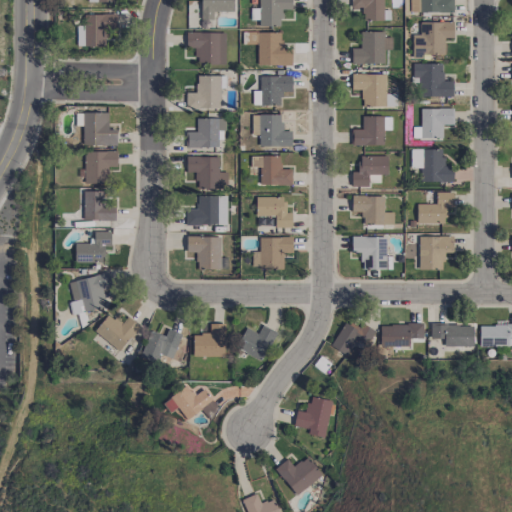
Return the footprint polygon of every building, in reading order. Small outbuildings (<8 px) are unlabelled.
[(233,11),(232,0),(200,0),(200,20),(204,20),(204,27),(211,27),(211,11),(233,11)] [(258,0),(258,26),(281,26),(281,9),(291,9),(291,0),(258,0)] [(382,0),(350,0),(350,7),(362,7),(362,20),(382,20),(382,0)] [(452,0),(409,0),(409,11),(452,12),(452,0)] [(116,14),(83,14),(83,46),(103,45),(103,28),(116,28),(116,14)] [(419,22),(420,34),(412,35),(412,55),(444,55),(443,38),(453,37),(452,22),(419,22)] [(384,32),(360,31),(359,48),(351,48),(351,63),(384,64),(384,49),(391,50),(392,37),(384,37),(384,32)] [(225,32),(185,32),(185,48),(194,48),(194,56),(197,56),(197,64),(225,64),(225,32)] [(290,65),(291,50),(280,49),(281,32),(242,32),(242,44),(257,44),(256,65),(290,65)] [(418,96),(452,97),(453,81),(442,80),(442,64),(412,63),(412,77),(418,77),(418,96)] [(361,106),(385,107),(385,74),(351,73),(351,89),(361,90),(361,106)] [(220,76),(196,75),(195,93),(185,93),(185,108),(219,109),(220,76)] [(259,76),(259,90),(251,90),(252,105),(280,105),(280,91),(291,91),(291,75),(259,76)] [(395,107),(396,94),(386,93),(385,106),(395,107)] [(452,108),(420,109),(420,126),(412,127),(412,138),(442,137),(442,124),(452,124),(452,108)] [(82,126),(82,145),(116,145),(116,129),(107,129),(108,113),(75,112),(75,125),(82,126)] [(251,135),(258,134),(259,146),(291,145),(290,130),(281,130),(281,114),(251,115),(251,135)] [(383,116),(361,116),(361,129),(351,129),(351,144),(383,145),(383,116)] [(223,118),(196,118),(196,131),(185,132),(186,147),(223,146),(223,118)] [(443,149),(410,149),(410,168),(420,167),(420,182),(452,181),(452,166),(443,166),(443,149)] [(83,151),(84,183),(106,183),(106,166),(116,166),(116,150),(83,151)] [(259,185),(291,184),(291,169),(280,169),(280,155),(250,156),(250,166),(259,166),(259,185)] [(387,155),(358,156),(358,171),(351,172),(351,186),(367,186),(367,174),(387,174),(387,155)] [(196,189),(226,188),(226,172),(218,172),(218,156),(185,157),(186,172),(196,172),(196,189)] [(82,219),(115,220),(115,205),(103,204),(103,191),(83,191),(82,219)] [(416,223),(446,223),(445,207),(452,207),(452,192),(435,192),(435,203),(416,204),(416,223)] [(226,196),(197,195),(197,209),(185,208),(185,224),(226,225),(226,196)] [(291,227),(291,212),(284,212),(284,196),(255,197),(255,216),(274,216),(274,227),(291,227)] [(392,211),(384,212),(383,196),(351,196),(351,212),(362,212),(362,225),(393,224),(392,211)] [(74,243),(74,262),(103,262),(103,246),(110,246),(110,231),(91,232),(91,243),(74,243)] [(196,269),(227,269),(226,257),(220,257),(220,236),(185,236),(185,252),(195,252),(196,269)] [(351,252),(360,252),(361,270),(385,269),(384,236),(351,237),(351,252)] [(452,236),(418,236),(418,269),(443,269),(442,253),(452,253),(452,236)] [(281,269),(281,252),(292,252),(292,237),(259,237),(259,252),(251,252),(251,269),(281,269)] [(68,282),(72,301),(68,302),(71,313),(104,306),(101,290),(111,288),(108,272),(68,282)] [(127,316),(120,324),(109,313),(94,330),(117,351),(139,326),(127,316)] [(374,330),(362,324),(359,330),(342,322),(331,347),(346,354),(353,340),(367,346),(374,330)] [(225,324),(209,323),(209,334),(193,333),(192,357),(223,358),(225,324)] [(444,346),(473,346),(472,323),(429,324),(430,338),(443,338),(444,346)] [(409,346),(408,339),(422,338),(422,324),(379,324),(379,346),(409,346)] [(479,346),(511,345),(511,324),(478,325),(479,346)] [(257,334),(246,328),(235,347),(260,361),(276,332),(262,325),(257,334)] [(181,334),(167,329),(165,336),(149,330),(139,357),(157,363),(160,354),(172,358),(181,334)] [(207,417),(218,410),(204,388),(193,395),(186,384),(170,395),(186,419),(202,409),(207,417)] [(330,399),(308,397),(306,412),(295,410),(293,426),(308,428),(307,435),(325,437),(330,399)] [(274,467),(294,495),(321,476),(307,456),(292,466),(287,458),(274,467)] [(241,499),(246,511),(278,511),(272,498),(260,504),(255,493),(241,499)]
